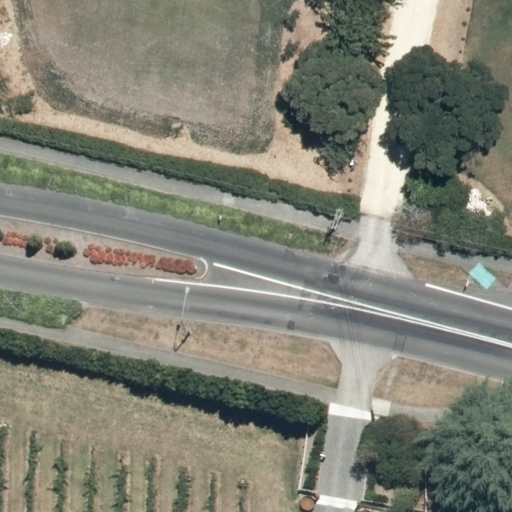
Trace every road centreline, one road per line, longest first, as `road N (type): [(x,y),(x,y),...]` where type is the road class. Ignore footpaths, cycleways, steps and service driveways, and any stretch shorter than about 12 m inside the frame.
road 1 (secondary): [(0,201),(172,234),(260,263),(333,299)]
road 2 (secondary): [(333,299),(152,296),(0,273)]
road 3 (secondary): [(333,299),(511,348)]
